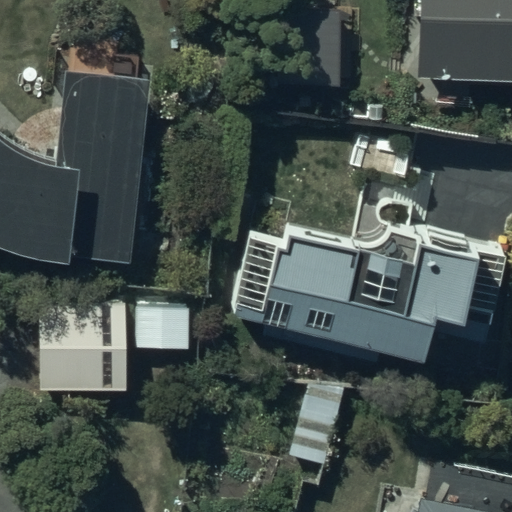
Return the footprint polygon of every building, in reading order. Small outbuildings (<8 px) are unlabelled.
[(511,0),(417,0),(416,72),(511,74),(511,0)] [(131,255),(142,73),(60,63),(49,149),(19,140),(0,123),(0,238),(58,252),(131,255)] [(245,229),(228,308),(421,350),(428,320),(480,331),(500,240),(412,221),(410,228),(386,223),(385,223),(385,224),(385,225),(384,226),(384,227),(383,227),(383,228),(382,229),(382,230),(381,230),(381,231),(380,231),(379,232),(379,233),(378,233),(377,234),(376,234),(375,235),(374,235),(373,235),(372,236),(371,236),(370,237),(369,237),(368,237),(367,237),(366,237),(365,237),(364,237),(363,237),(362,236),(361,236),(285,221),(282,236),(245,229)] [(126,384),(124,297),(36,298),(38,386),(126,384)] [(186,300),(131,302),(134,345),(188,343),(186,300)] [(308,385),(284,450),(322,461),(340,394),(308,385)] [(511,511),(511,510),(416,494),(413,511),(511,511)]
